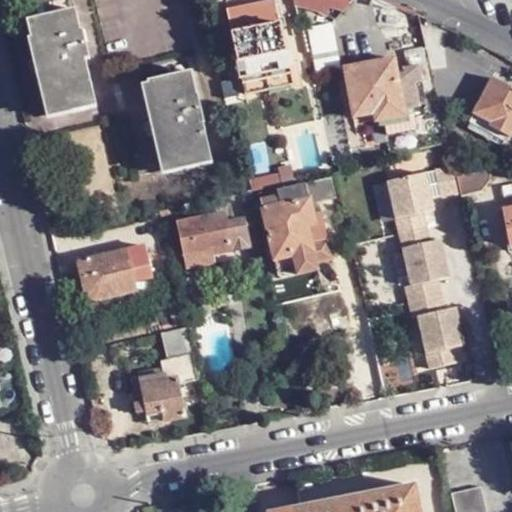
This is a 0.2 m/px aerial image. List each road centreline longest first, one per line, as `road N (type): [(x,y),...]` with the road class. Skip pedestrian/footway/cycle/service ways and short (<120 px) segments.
road 1 (residential): [(80,494),(511,407)]
road 2 (residential): [(0,144),(80,494)]
